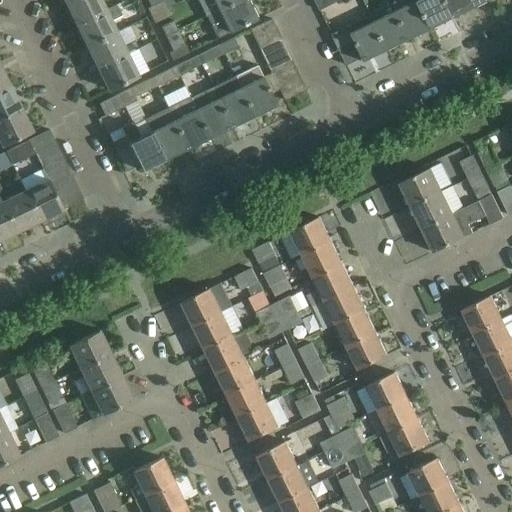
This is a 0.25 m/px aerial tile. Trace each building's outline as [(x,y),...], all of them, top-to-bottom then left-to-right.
[(77,23),(105,10),(100,0),(68,0),(66,1),(77,23)] [(198,0),(206,15),(238,0),(198,0)] [(258,19),(248,0),(238,0),(206,15),(218,39),(258,19)] [(315,0),(320,10),(340,0),(315,0)] [(396,12),(409,39),(432,28),(418,0),(396,12)] [(418,0),(432,28),(454,17),(445,0),(418,0)] [(445,0),(454,17),(476,7),(472,0),(445,0)] [(147,8),(150,15),(150,16),(166,8),(162,1),(150,6),(147,8)] [(396,12),(392,3),(370,14),(387,50),(409,39),(396,12)] [(116,4),(105,10),(77,23),(88,45),(116,31),(111,21),(121,15),(116,4)] [(150,15),(154,23),(169,16),(166,8),(150,16),(150,15)] [(387,50),(370,14),(369,14),(370,16),(349,27),(352,33),(352,34),(355,41),(339,49),(347,66),(363,57),(365,61),(387,50)] [(160,26),(165,36),(177,29),(173,20),(160,26)] [(255,40),(274,30),(269,20),(250,29),(255,40)] [(172,50),(185,44),(177,29),(165,36),(172,50)] [(279,40),(274,30),(255,40),(260,50),(279,40)] [(116,31),(88,45),(98,68),(127,54),(134,50),(131,42),(123,46),(116,31)] [(219,44),(223,54),(238,47),(233,37),(219,44)] [(265,60),(284,50),(279,40),(260,50),(265,60)] [(172,50),(172,51),(168,53),(172,61),(189,53),(185,44),(172,50)] [(223,54),(219,44),(205,51),(209,61),(223,54)] [(270,70),(289,60),(284,50),(265,60),(270,70)] [(127,54),(98,68),(109,90),(138,76),(127,54)] [(196,55),(174,66),(178,76),(201,65),(196,55)] [(294,70),(289,60),(270,70),(274,80),(294,70)] [(0,90),(10,86),(4,73),(5,73),(0,63),(0,90)] [(234,76),(254,115),(276,104),(271,94),(279,90),(271,73),(263,77),(257,65),(234,76)] [(152,77),(156,86),(178,76),(174,66),(152,77)] [(279,90),(299,80),(294,70),(274,80),(279,90)] [(212,87),(231,126),(254,115),(234,76),(212,87)] [(156,86),(152,77),(130,88),(134,97),(156,86)] [(304,91),(299,80),(279,90),(284,101),(304,91)] [(10,86),(0,90),(0,118),(22,108),(17,98),(16,98),(10,86)] [(189,97),(209,138),(231,126),(212,87),(190,98),(190,97),(189,97)] [(134,97),(130,88),(99,104),(105,116),(136,101),(134,97)] [(186,148),(209,138),(189,97),(167,108),(186,148)] [(27,118),(22,108),(0,118),(0,143),(1,147),(32,132),(33,132),(32,130),(26,118),(27,118)] [(145,119),(151,132),(158,146),(164,159),(186,148),(167,108),(145,119)] [(164,159),(158,146),(151,132),(140,137),(133,122),(121,128),(125,136),(112,142),(126,171),(139,165),(142,170),(164,159)] [(29,140),(34,152),(55,142),(49,130),(29,140)] [(35,153),(34,152),(29,140),(6,151),(12,164),(35,153)] [(34,152),(40,163),(61,153),(55,142),(34,152)] [(479,152),(487,169),(500,163),(492,146),(479,152)] [(0,170),(12,164),(6,151),(0,153),(0,170)] [(45,174),(66,164),(61,153),(40,163),(45,174)] [(469,178),(481,172),(473,155),(460,161),(469,178)] [(500,163),(487,169),(495,186),(508,180),(500,163)] [(66,164),(45,174),(51,186),(72,175),(66,164)] [(411,206),(442,191),(431,168),(419,174),(400,183),(401,184),(407,196),(406,196),(411,206)] [(43,169),(20,180),(25,191),(40,222),(50,216),(53,222),(66,216),(62,209),(56,197),(51,186),(45,174),(43,169)] [(490,189),(481,172),(469,178),(477,195),(490,189)] [(56,197),(77,187),(72,175),(51,186),(56,197)] [(511,188),(511,186),(498,192),(509,215),(511,213),(511,188)] [(77,187),(56,197),(62,209),(83,198),(77,187)] [(30,226),(40,222),(25,191),(2,202),(17,232),(29,226),(30,226)] [(442,191),(411,206),(416,217),(417,216),(423,229),(453,214),(442,191)] [(453,214),(423,229),(429,241),(428,241),(434,253),(435,252),(473,233),(469,224),(486,216),(490,224),(503,218),(492,195),(453,214)] [(2,202),(0,202),(0,241),(5,239),(5,238),(17,232),(2,202)] [(303,254),(331,240),(319,217),(291,231),(303,254)] [(314,277),(342,263),(331,240),(303,254),(314,277)] [(275,255),(269,242),(252,250),(259,263),(275,255)] [(298,266),(294,259),(281,266),(280,265),(264,273),(271,287),(288,278),(285,272),(298,266)] [(312,306),(325,300),(353,286),(342,263),(314,277),(320,288),(306,295),(312,306)] [(258,281),(251,268),(235,276),(241,289),(247,287),(252,297),(263,291),(258,281)] [(353,286),(325,300),(337,323),(365,309),(353,286)] [(182,302),(194,325),(222,312),(211,288),(182,302)] [(463,309),(474,333),(510,315),(499,292),(491,296),(463,309)] [(278,313),(282,321),(299,313),(289,295),(273,303),(278,313)] [(260,321),(278,313),(273,303),(255,313),(260,321)] [(365,309),(337,323),(348,346),(376,332),(365,309)] [(222,312),(194,325),(205,348),(233,334),(222,312)] [(287,330),(282,321),(278,313),(260,321),(269,340),(287,330)] [(299,313),(282,321),(287,330),(303,322),(299,313)] [(511,319),(510,315),(474,333),(485,356),(511,342),(511,319)] [(69,345),(80,368),(111,353),(106,343),(105,344),(100,332),(99,330),(69,345)] [(387,355),(376,332),(348,346),(360,369),(387,355)] [(244,357),(233,334),(205,348),(216,371),(244,357)] [(298,349),(306,366),(320,359),(312,342),(298,349)] [(511,371),(511,342),(485,356),(497,379),(511,371)] [(274,350),(282,367),(296,360),(288,343),(274,350)] [(111,353),(80,368),(91,391),(121,376),(115,364),(116,364),(111,353)] [(228,394),(255,380),(244,357),(216,371),(228,394)] [(320,359),(306,366),(314,383),(329,376),(320,359)] [(305,377),(296,360),(282,367),(283,368),(265,376),(268,382),(286,374),(291,384),(305,377)] [(33,371),(41,388),(54,381),(46,364),(33,371)] [(508,402),(511,399),(511,371),(497,379),(508,402)] [(367,386),(379,409),(407,395),(395,372),(367,386)] [(23,397),(36,390),(27,373),(14,380),(23,397)] [(128,389),(121,376),(91,391),(103,414),(134,399),(128,388),(128,389)] [(267,403),(255,380),(228,394),(239,417),(267,403)] [(62,398),(54,381),(41,388),(49,405),(62,398)] [(36,390),(23,397),(31,414),(44,407),(36,390)] [(322,411),(313,393),(295,402),(304,420),(322,411)] [(418,418),(407,395),(379,409),(390,432),(418,418)] [(351,410),(344,397),(326,406),(333,419),(351,410)] [(278,427),(267,403),(239,417),(250,440),(278,427)] [(77,427),(65,404),(52,410),(64,434),(77,427)] [(58,436),(47,413),(34,419),(45,443),(58,436)] [(418,418),(390,432),(380,437),(388,453),(398,448),(401,455),(429,442),(418,418)] [(342,443),(347,453),(363,445),(353,426),(337,434),(342,443)] [(0,464),(19,455),(8,432),(0,435),(0,464)] [(319,443),(323,452),(342,443),(337,434),(319,443)] [(269,478),(298,464),(286,441),(258,455),(269,478)] [(351,460),(347,453),(342,443),(323,452),(333,470),(351,460)] [(363,445),(347,453),(351,460),(367,452),(363,445)] [(134,499),(144,494),(172,480),(161,457),(133,471),(139,484),(129,490),(134,499)] [(410,474),(401,478),(412,499),(421,495),(449,481),(437,458),(409,472),(410,474)] [(280,501),(309,487),(298,464),(269,478),(280,501)] [(346,498),(360,491),(352,473),(338,480),(346,498)] [(172,480),(144,494),(152,511),(165,511),(183,503),(172,480)] [(277,511),(278,511),(274,501),(259,506),(256,498),(269,493),(265,481),(244,489),(252,511),(277,511)] [(429,511),(443,511),(460,504),(449,481),(421,495),(429,511)] [(105,511),(120,505),(109,482),(92,491),(102,511),(105,511)] [(393,496),(386,482),(368,491),(376,505),(393,496)] [(285,511),(316,511),(320,510),(309,487),(280,501),(285,511)] [(360,491),(346,498),(353,511),(359,511),(369,508),(360,491)] [(94,511),(85,494),(68,502),(73,511),(94,511)] [(165,511),(187,511),(183,503),(165,511)]
